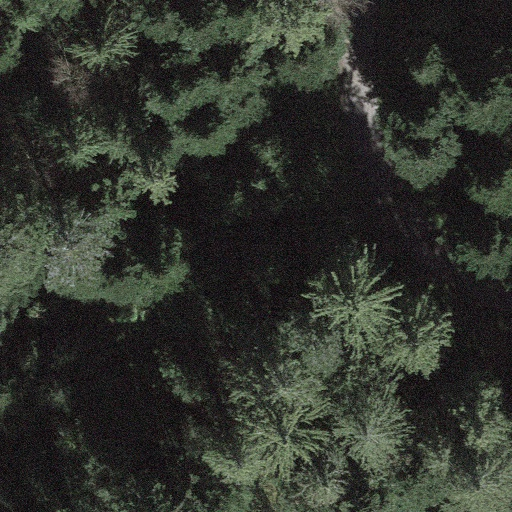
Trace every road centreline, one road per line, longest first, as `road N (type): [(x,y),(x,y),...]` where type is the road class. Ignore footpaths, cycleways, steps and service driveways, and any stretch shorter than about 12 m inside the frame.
road 1 (track): [(0,172),(312,511)]
road 2 (track): [(347,0),(339,72),(432,245),(511,293)]
road 3 (track): [(0,161),(214,130),(339,72)]
